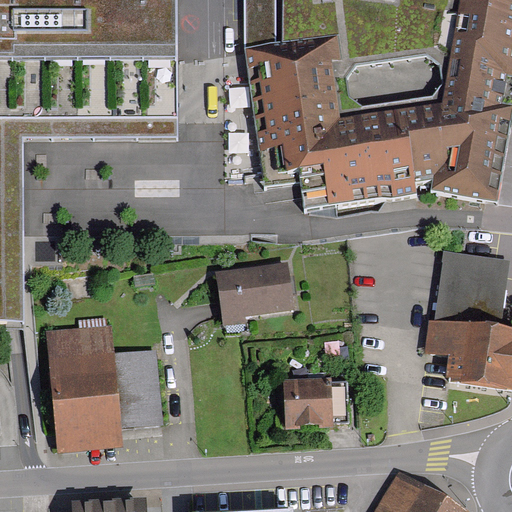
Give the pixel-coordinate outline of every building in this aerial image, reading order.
[(0,0),(0,319),(12,320),(21,321),(21,138),(26,138),(178,138),(178,104),(178,0),(0,0)] [(419,180),(441,178),(436,190),(504,202),(511,156),(511,0),(250,0),(250,49),(253,104),(263,186),(300,179),(303,211),(420,196),(419,180)] [(438,314),(503,322),(511,255),(447,247),(438,314)] [(220,266),(226,318),(247,315),(246,309),(295,304),(290,258),(220,266)] [(452,348),(449,372),(511,380),(511,323),(503,322),(438,314),(434,313),(429,345),(452,348)] [(49,329),(60,445),(123,438),(121,421),(114,350),(112,323),(49,329)] [(114,350),(121,421),(162,417),(155,346),(114,350)] [(286,376),(289,422),(335,419),(335,415),(332,378),(332,373),(286,376)] [(332,378),(335,415),(350,414),(348,377),(332,378)] [(450,511),(401,481),(380,511),(450,511)] [(150,511),(150,502),(75,504),(75,511),(150,511)]
